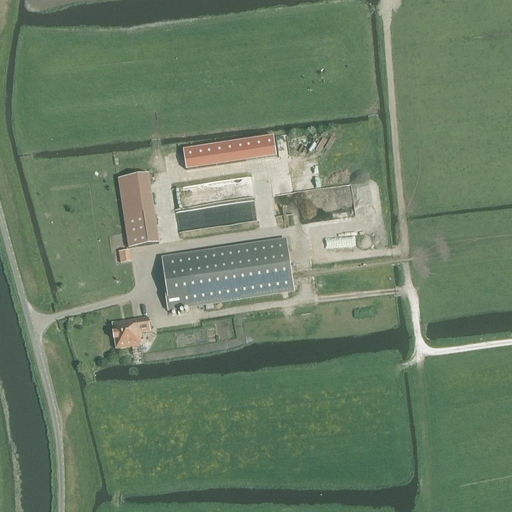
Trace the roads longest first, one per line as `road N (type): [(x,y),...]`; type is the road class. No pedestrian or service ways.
road 1 (track): [(389,0),(404,251),(420,354),(511,342)]
road 2 (unclassified): [(63,511),(57,419),(0,212)]
road 3 (track): [(150,293),(162,322),(308,300),(302,256)]
road 4 (track): [(420,359),(428,511)]
road 5 (track): [(294,231),(302,256),(404,251)]
